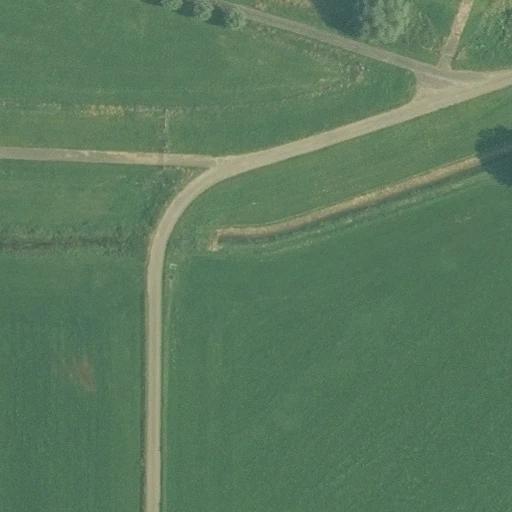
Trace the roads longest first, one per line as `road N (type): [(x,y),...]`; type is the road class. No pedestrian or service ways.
road 1 (unclassified): [(154,511),(154,260),(168,219),(200,181),(229,164),(511,76)]
road 2 (track): [(0,153),(229,164)]
